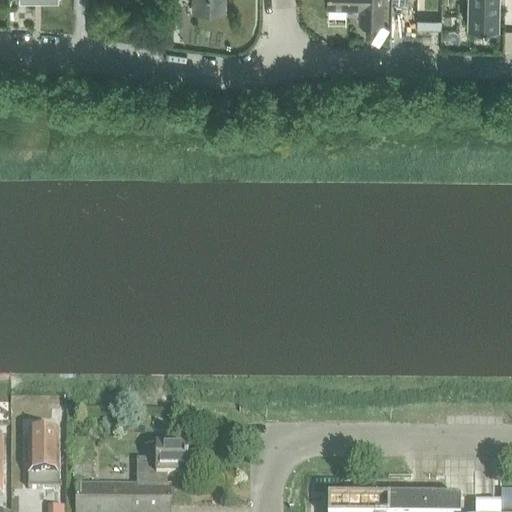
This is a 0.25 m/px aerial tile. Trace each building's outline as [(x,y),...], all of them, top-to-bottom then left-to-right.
[(193,0),(193,12),(224,12),(224,0),(193,0)] [(327,0),(327,8),(359,8),(358,22),(382,23),(382,0),(327,0)] [(467,16),(465,0),(450,0),(451,17),(467,16)] [(467,0),(467,25),(499,25),(499,0),(467,0)] [(58,434),(27,434),(27,489),(58,489),(58,434)] [(82,486),(74,486),(73,511),(170,511),(171,486),(166,486),(166,476),(186,476),(186,447),(153,447),(153,463),(135,463),(135,486),(82,486)] [(74,486),(82,486),(82,480),(91,480),(92,454),(73,454),(71,457),(71,480),(74,481),(74,486)] [(511,511),(511,491),(500,491),(500,511),(511,511)] [(445,511),(446,500),(326,499),(326,511),(445,511)] [(446,500),(445,511),(458,511),(459,500),(446,500)]
